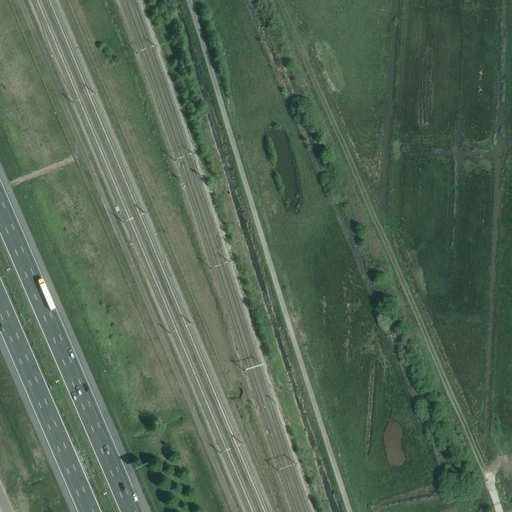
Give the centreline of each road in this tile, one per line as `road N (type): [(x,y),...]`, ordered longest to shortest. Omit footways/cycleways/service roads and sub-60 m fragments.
road 1 (motorway): [(131,511),(0,205)]
road 2 (track): [(191,277),(73,0)]
road 3 (motorway): [(0,305),(88,511)]
